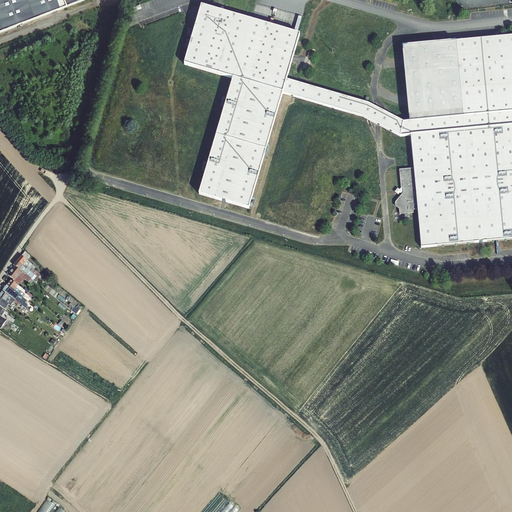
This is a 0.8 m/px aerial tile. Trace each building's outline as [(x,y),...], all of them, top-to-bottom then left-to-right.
[(0,0),(0,31),(81,0),(0,0)] [(408,134),(407,121),(401,121),(365,104),(284,81),(297,36),(221,14),(220,16),(217,15),(217,13),(199,8),(198,10),(197,10),(195,16),(196,16),(182,66),(230,80),(198,195),(248,209),(280,94),(349,113),(361,116),(398,135),(408,134)] [(407,121),(408,134),(411,170),(397,171),(398,189),(400,190),(400,193),(399,195),(397,197),(395,197),(393,200),(393,202),(391,205),(396,209),(397,213),(399,213),(401,215),(406,214),(407,212),(411,212),(410,209),(414,209),(418,247),(438,246),(440,247),(441,245),(451,245),(453,246),(454,244),(463,244),(465,245),(467,243),(488,241),(490,243),(491,241),(501,240),(502,242),(504,240),(511,239),(511,36),(454,41),(403,46),(411,121),(407,121)] [(21,256),(17,261),(24,265),(37,275),(39,272),(35,269),(36,268),(27,260),(30,256),(25,251),(21,256)] [(37,276),(24,265),(17,261),(14,265),(15,266),(33,280),(34,281),(37,276)] [(33,280),(15,266),(9,275),(17,282),(20,279),(22,281),(24,277),(28,280),(29,280),(31,282),(33,280)] [(22,290),(23,289),(12,280),(8,285),(22,296),(24,298),(26,295),(22,292),(22,291),(22,290)] [(22,296),(8,285),(4,291),(10,295),(22,304),(25,307),(26,305),(20,300),(22,296)] [(3,292),(0,295),(0,297),(10,305),(13,301),(20,306),(22,304),(10,295),(9,296),(3,292)] [(13,307),(10,305),(0,297),(0,305),(5,309),(9,312),(12,309),(14,311),(15,308),(13,307)] [(58,461),(82,425),(67,422),(71,428),(67,426),(66,426),(61,425),(58,429),(55,423),(60,421),(51,419),(49,415),(46,415),(45,417),(51,420),(40,418),(35,415),(40,413),(39,410),(38,411),(34,417),(42,423),(41,426),(37,429),(44,430),(46,435),(32,433),(51,445),(50,449),(55,447),(53,457),(52,458),(58,461)] [(37,511),(50,511),(56,504),(48,498),(37,511)]
